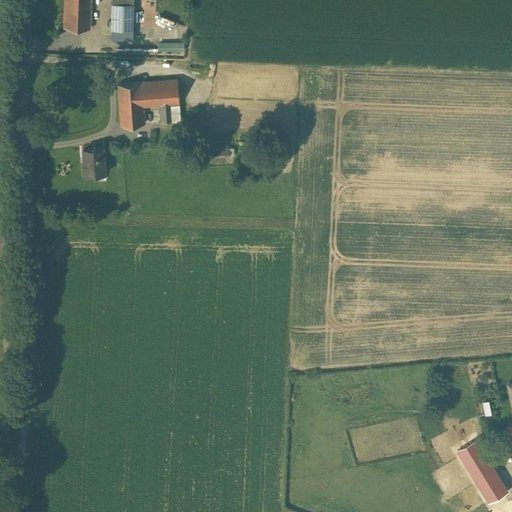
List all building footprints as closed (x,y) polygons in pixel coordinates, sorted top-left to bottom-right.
[(82,0),(53,0),(53,29),(83,29),(82,0)] [(124,1),(102,2),(103,29),(125,28),(124,1)] [(159,40),(159,48),(185,48),(185,41),(159,40)] [(181,103),(179,78),(116,82),(118,126),(147,124),(146,105),(181,103)] [(205,156),(233,154),(233,143),(205,144),(205,156)] [(95,174),(94,145),(72,146),(73,175),(95,174)] [(483,399),(486,414),(491,412),(488,398),(483,399)] [(476,438),(456,450),(488,502),(508,489),(476,438)]
